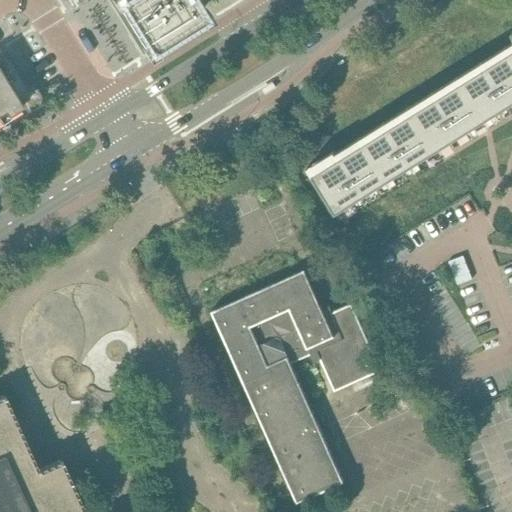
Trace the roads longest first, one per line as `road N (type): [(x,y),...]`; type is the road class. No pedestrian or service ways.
road 1 (unknown): [(281,511),(201,341),(157,198),(131,225),(0,310)]
road 2 (tertiary): [(131,155),(373,0)]
road 3 (tertiary): [(295,0),(108,118)]
road 4 (tertiary): [(0,235),(131,155)]
road 5 (residential): [(108,118),(38,0)]
road 6 (tertiary): [(108,118),(0,184)]
